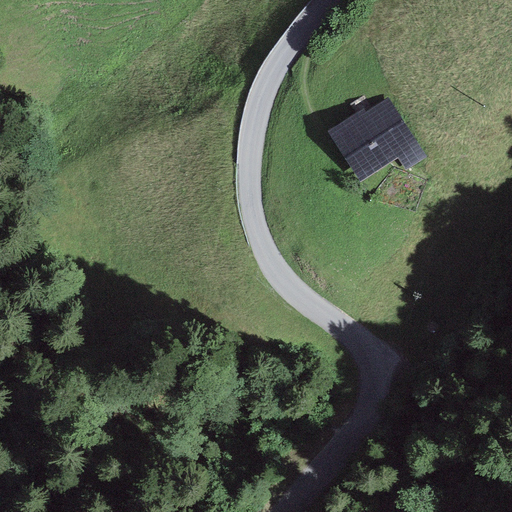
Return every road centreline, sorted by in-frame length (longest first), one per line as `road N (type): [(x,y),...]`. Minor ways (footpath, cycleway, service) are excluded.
road 1 (unclassified): [(282,511),(371,401),(362,356),(286,285),(266,257),(252,210),(256,115),(292,42),(329,0)]
road 2 (track): [(371,401),(404,414),(410,429),(390,511)]
